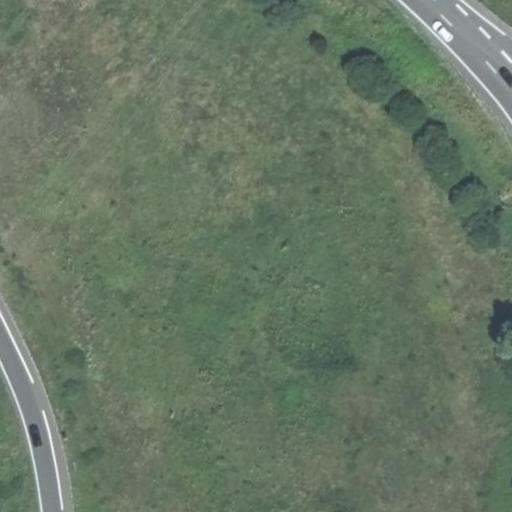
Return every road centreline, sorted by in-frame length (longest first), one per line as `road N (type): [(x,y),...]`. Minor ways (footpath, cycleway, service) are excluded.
road 1 (motorway): [(53,511),(38,427),(0,337)]
road 2 (primary): [(511,91),(427,0)]
